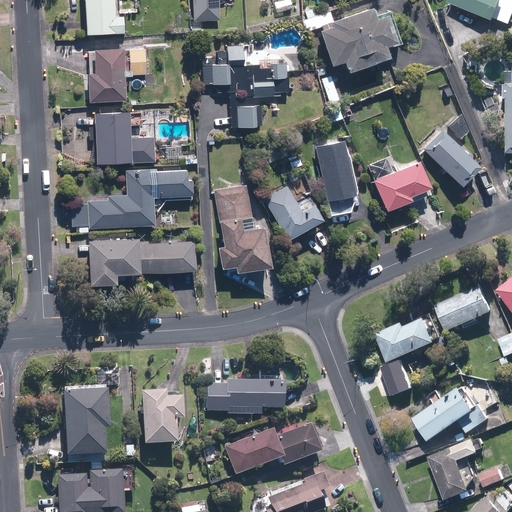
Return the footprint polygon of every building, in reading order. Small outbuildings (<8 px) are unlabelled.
[(80,0),(83,35),(119,33),(118,16),(110,17),(109,0),(80,0)] [(190,0),(191,22),(218,20),(217,9),(222,7),(226,5),(230,2),(231,0),(190,0)] [(285,0),(274,3),(276,13),(291,9),(288,0),(285,0)] [(495,19),(510,25),(511,19),(511,0),(448,0),(447,3),(494,21),(495,19)] [(339,62),(343,72),(383,58),(379,47),(391,43),(381,15),(370,19),(366,8),(331,20),(327,11),(301,21),(305,32),(319,27),(319,29),(314,31),(326,66),(339,62)] [(200,65),(201,85),(214,84),(214,92),(227,92),(228,127),(259,126),(258,105),(251,106),(251,97),(270,96),(270,92),(285,91),(285,77),(282,77),(282,63),(269,64),(269,68),(256,69),(256,65),(240,66),(239,46),(223,46),(223,51),(215,52),(216,65),(200,65)] [(84,74),(86,102),(122,101),(121,77),(128,77),(128,75),(144,74),(143,49),(127,50),(127,71),(121,71),(120,48),(90,49),(91,74),(84,74)] [(320,78),(328,103),(337,100),(329,75),(320,78)] [(442,89),(445,96),(451,93),(449,87),(442,89)] [(488,108),(491,115),(501,110),(498,103),(496,105),(492,98),(486,101),(489,107),(488,108)] [(339,110),(341,117),(349,114),(347,107),(339,110)] [(324,115),(327,123),(340,118),(336,110),(324,115)] [(89,113),(92,165),(152,161),(151,137),(127,139),(126,111),(89,113)] [(446,126),(457,138),(466,130),(458,115),(446,126)] [(420,149),(457,187),(476,168),(440,130),(420,149)] [(257,148),(263,163),(284,155),(278,140),(257,148)] [(312,146),(323,201),(351,195),(340,140),(312,146)] [(370,180),(383,211),(407,201),(405,196),(426,187),(415,162),(370,180)] [(76,226),(76,233),(86,233),(86,229),(152,226),(151,198),(189,196),(188,180),(184,180),(183,170),(154,172),(153,169),(123,170),(124,195),(105,196),(105,199),(84,200),(84,204),(68,205),(69,227),(76,226)] [(230,267),(231,272),(265,267),(259,227),(245,229),(244,217),(248,217),(243,185),(212,189),(217,220),(215,220),(219,246),(214,247),(217,269),(230,267)] [(260,199),(283,240),(318,221),(306,198),(294,205),(283,186),(260,199)] [(83,240),(85,286),(111,284),(111,274),(193,270),(191,241),(132,244),(132,238),(83,240)] [(511,278),(496,291),(511,311),(511,278)] [(435,307),(446,332),(491,312),(480,287),(435,307)] [(374,333),(386,362),(433,343),(422,318),(402,326),(400,322),(374,333)] [(498,340),(505,357),(511,353),(511,334),(498,340)] [(410,388),(399,361),(379,369),(390,396),(410,388)] [(225,414),(258,416),(258,409),(278,410),(279,383),(224,380),(224,385),(205,384),(204,411),(225,412),(225,414)] [(59,393),(62,457),(101,455),(100,430),(105,430),(103,386),(98,386),(98,391),(89,391),(89,386),(66,388),(67,392),(59,393)] [(413,419),(429,442),(459,422),(467,433),(488,419),(478,406),(473,409),(459,388),(413,419)] [(137,392),(140,445),(172,444),(171,420),(179,420),(177,397),(162,398),(161,391),(137,392)] [(227,446),(238,473),(283,456),(286,465),(322,451),(311,422),(277,435),(274,428),(227,446)] [(428,457),(444,501),(470,492),(458,461),(479,453),(474,440),(428,457)] [(479,475),(484,487),(503,480),(498,468),(479,475)] [(55,475),(55,511),(119,511),(118,470),(86,471),(87,489),(84,489),(84,475),(55,475)] [(270,510),(265,511),(314,511),(319,510),(312,493),(324,489),(323,488),(318,474),(299,482),(301,486),(266,499),(270,510)] [(472,511),(508,511),(509,511),(511,508),(511,499),(504,491),(496,498),(492,494),(472,511)]
